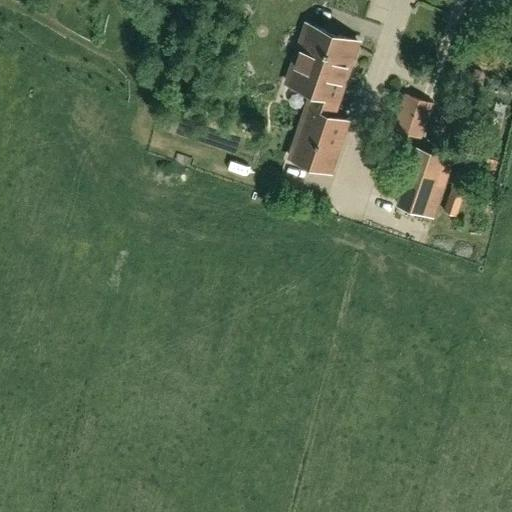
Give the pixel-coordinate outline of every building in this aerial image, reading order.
[(426,56),(437,2),(426,0),(402,0),(392,49),(426,56)] [(358,41),(307,24),(287,82),(315,92),(309,109),(307,108),(290,157),(330,171),(347,121),(330,116),(336,99),(338,99),(358,41)] [(433,103),(405,93),(394,128),(421,137),(433,103)] [(454,159),(448,157),(418,147),(398,205),(435,217),(454,159)] [(472,171),(458,166),(443,211),(457,216),(472,171)]
